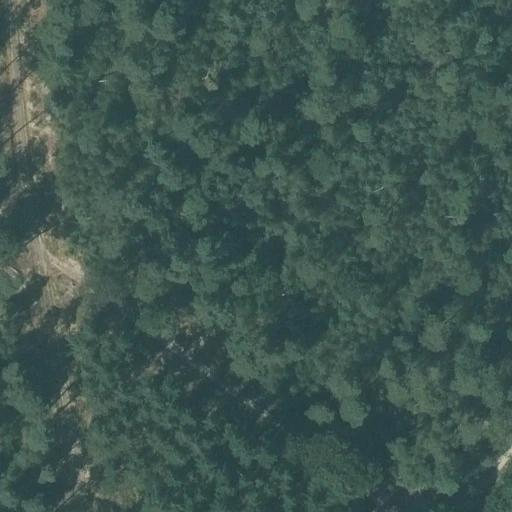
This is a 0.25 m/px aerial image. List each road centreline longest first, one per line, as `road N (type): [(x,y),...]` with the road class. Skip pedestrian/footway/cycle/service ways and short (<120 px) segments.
road 1 (track): [(80,511),(37,253),(11,0)]
road 2 (track): [(396,511),(0,225)]
